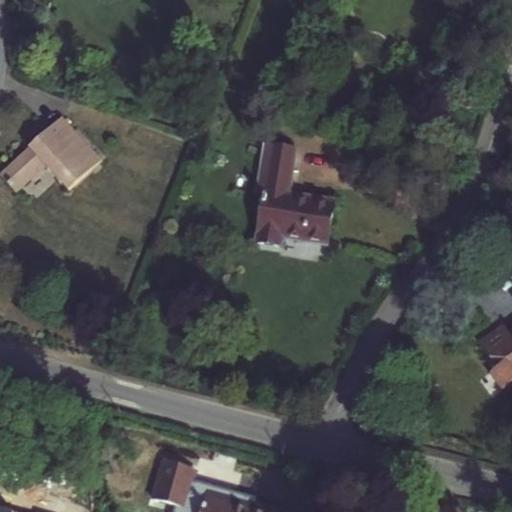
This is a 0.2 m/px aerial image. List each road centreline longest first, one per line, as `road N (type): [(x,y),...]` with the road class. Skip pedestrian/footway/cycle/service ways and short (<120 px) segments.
road 1 (residential): [(321,443),(377,337),(451,230),(511,83)]
road 2 (residential): [(321,443),(0,357)]
road 3 (residential): [(511,491),(378,459)]
